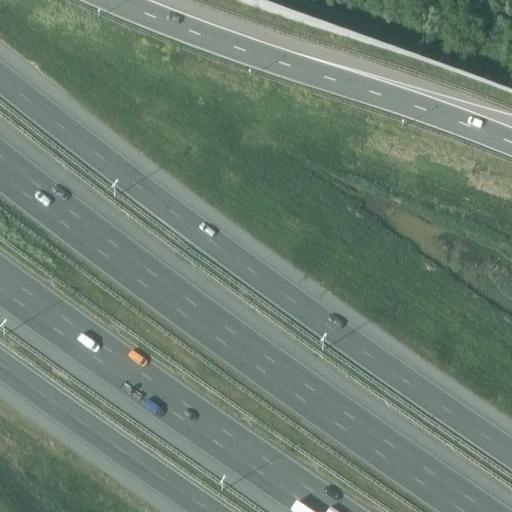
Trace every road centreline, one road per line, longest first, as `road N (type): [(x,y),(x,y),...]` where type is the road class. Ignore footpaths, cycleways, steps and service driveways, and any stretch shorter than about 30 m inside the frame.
road 1 (motorway): [(511,455),(192,230),(0,78)]
road 2 (motorway): [(476,511),(97,247),(0,169)]
road 3 (motorway): [(511,144),(111,0)]
road 4 (motorway): [(0,282),(327,511)]
road 5 (motorway): [(0,365),(205,511)]
